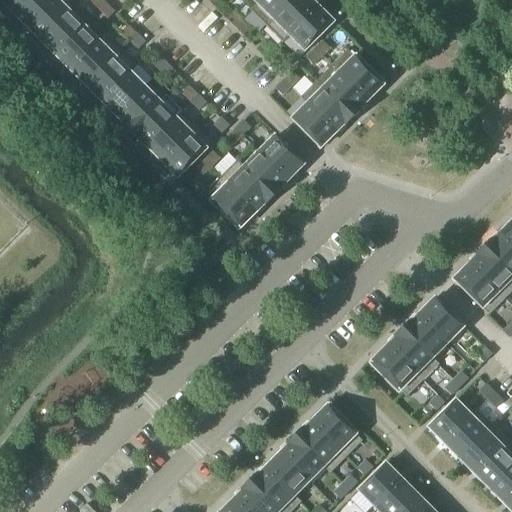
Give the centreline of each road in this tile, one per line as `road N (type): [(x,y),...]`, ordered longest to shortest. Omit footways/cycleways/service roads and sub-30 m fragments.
road 1 (residential): [(34,511),(354,196)]
road 2 (residential): [(155,0),(354,196)]
road 3 (residential): [(304,341),(472,511)]
road 4 (residential): [(304,341),(155,496)]
road 5 (residential): [(422,217),(304,341)]
